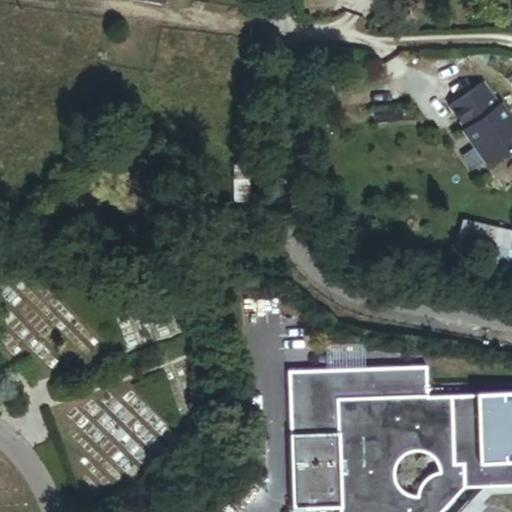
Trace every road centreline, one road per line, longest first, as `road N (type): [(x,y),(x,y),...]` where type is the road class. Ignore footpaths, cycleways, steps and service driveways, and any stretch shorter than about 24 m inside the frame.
road 1 (residential): [(511,323),(345,296),(312,276),(293,240),(282,169),(280,0)]
road 2 (track): [(46,0),(282,34)]
